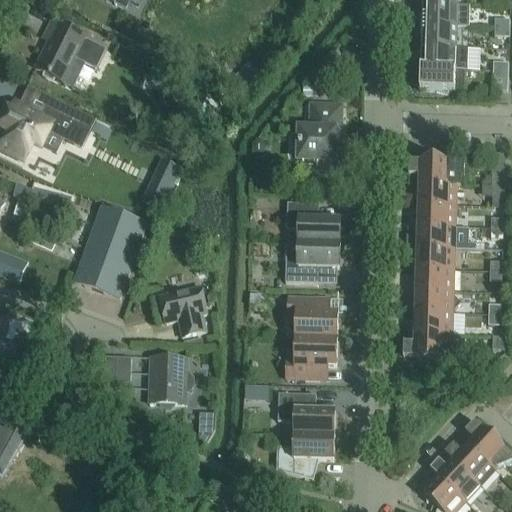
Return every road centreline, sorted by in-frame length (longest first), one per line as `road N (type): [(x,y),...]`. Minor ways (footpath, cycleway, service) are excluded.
road 1 (residential): [(362,511),(375,121)]
road 2 (residential): [(511,130),(375,121)]
road 3 (residential): [(375,121),(379,0)]
